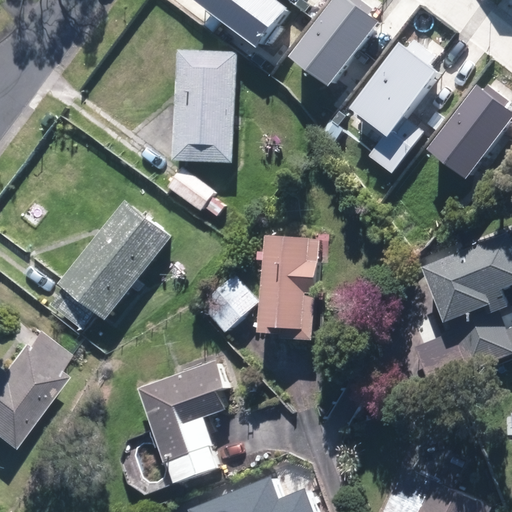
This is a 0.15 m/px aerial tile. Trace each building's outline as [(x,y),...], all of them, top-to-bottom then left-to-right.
[(299,0),(211,0),(266,43),(299,0)] [(338,75),(387,2),(384,0),(329,0),(297,48),(338,75)] [(417,124),(467,51),(417,18),(368,92),(417,124)] [(247,45),(188,44),(186,154),(244,155),(247,45)] [(473,167),(511,108),(511,87),(481,67),(432,141),(473,167)] [(216,197),(219,193),(186,168),(172,188),(204,212),(207,209),(220,219),(229,206),(216,197)] [(117,312),(180,232),(139,200),(77,280),(117,312)] [(329,232),(276,232),(276,328),(295,328),(295,336),(329,336),(329,232)] [(511,238),(440,264),(474,361),(511,347),(511,315),(509,307),(511,305),(511,238)] [(270,297),(246,273),(215,302),(239,327),(270,297)] [(0,363),(0,428),(18,441),(71,367),(66,363),(76,349),(49,330),(39,344),(28,336),(5,367),(0,363)] [(225,359),(149,384),(182,482),(235,464),(216,410),(240,403),(225,359)] [(500,511),(507,500),(449,474),(431,511),(500,511)]
